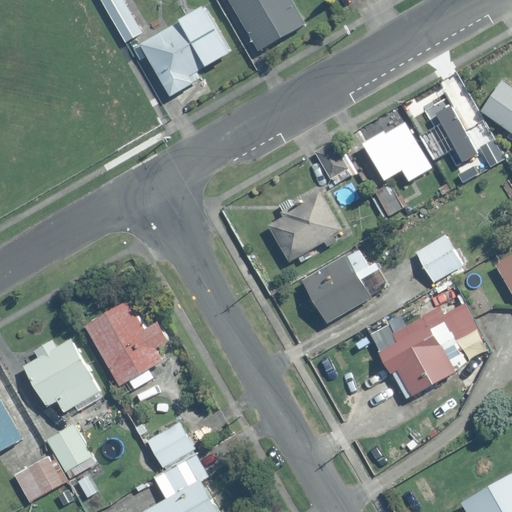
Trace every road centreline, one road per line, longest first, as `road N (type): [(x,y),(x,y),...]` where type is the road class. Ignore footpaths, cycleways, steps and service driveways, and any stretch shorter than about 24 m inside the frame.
road 1 (residential): [(150,186),(477,0)]
road 2 (residential): [(150,186),(337,511)]
road 3 (residential): [(0,272),(150,186)]
